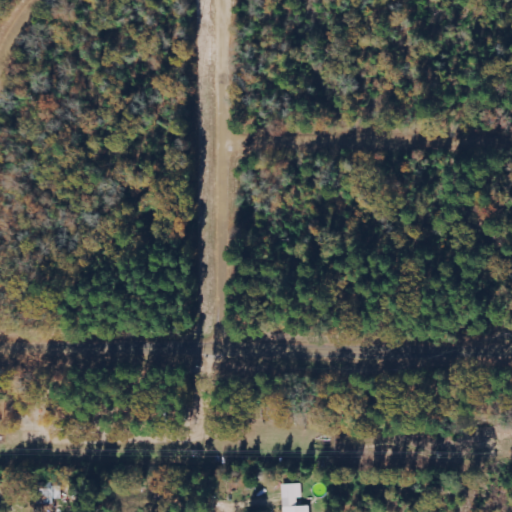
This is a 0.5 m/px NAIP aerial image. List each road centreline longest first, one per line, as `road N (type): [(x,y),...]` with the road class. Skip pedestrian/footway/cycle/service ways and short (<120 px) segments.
road 1 (residential): [(511,339),(0,323),(16,59),(49,0)]
road 2 (residential): [(245,332),(242,0)]
road 3 (residential): [(248,142),(511,139)]
